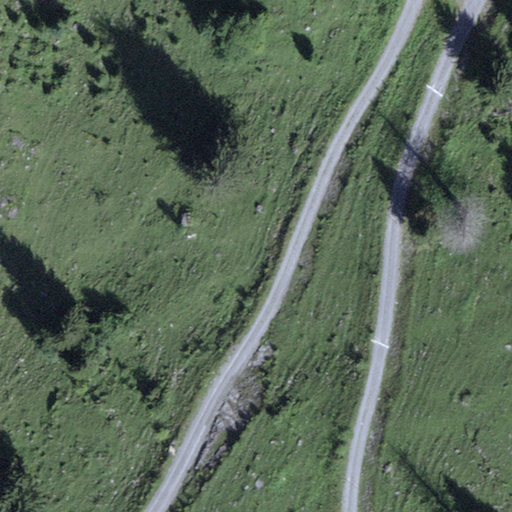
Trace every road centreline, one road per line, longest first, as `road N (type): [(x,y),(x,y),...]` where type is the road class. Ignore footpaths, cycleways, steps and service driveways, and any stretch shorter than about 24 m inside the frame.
road 1 (track): [(417,0),(333,148),(267,317),(153,511)]
road 2 (track): [(351,511),(356,445),(381,357),(395,203),(471,0)]
